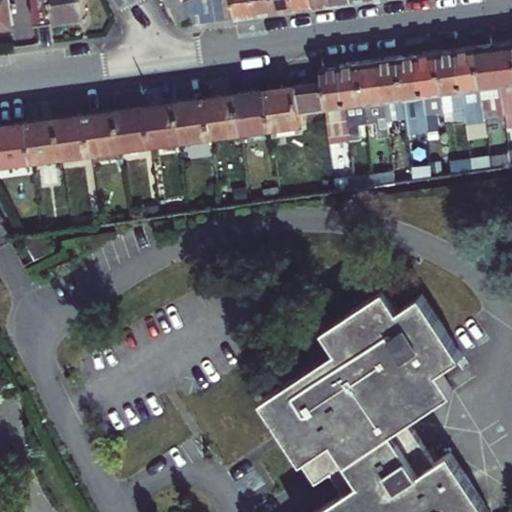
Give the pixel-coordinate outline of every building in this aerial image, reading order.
[(0,0),(0,27),(10,26),(6,0),(0,0)] [(85,0),(32,0),(36,23),(88,16),(85,0)] [(166,0),(178,23),(190,17),(183,1),(185,0),(166,0)] [(194,24),(216,20),(214,0),(185,0),(183,1),(190,17),(194,24)] [(214,0),(216,20),(235,18),(232,0),(214,0)] [(232,0),(235,18),(255,15),(253,0),(232,0)] [(275,13),(272,0),(253,0),(255,15),(275,13)] [(272,0),(275,13),(293,10),(291,0),(272,0)] [(291,0),(293,10),(313,8),(312,0),(291,0)] [(511,41),(496,44),(505,105),(511,103),(511,41)] [(495,106),(505,105),(496,44),(477,46),(483,87),(492,86),(494,95),(495,106)] [(458,48),(466,110),(477,109),(475,98),(474,88),(483,87),(477,46),(458,48)] [(456,111),(466,110),(458,48),(438,51),(444,92),(453,91),(454,101),(456,111)] [(444,92),(438,51),(419,54),(427,115),(438,114),(437,103),(436,93),(444,92)] [(408,118),(427,115),(419,54),(399,56),(405,97),(406,107),(408,118)] [(405,97),(399,56),(381,59),(389,120),(400,119),(399,108),(398,99),(405,97)] [(379,122),(389,120),(381,59),(361,62),(367,102),(376,101),(378,111),(379,122)] [(367,102),(361,62),(342,64),(351,125),(352,138),(371,135),(368,112),(367,102)] [(341,127),(351,125),(342,64),(322,67),(325,83),(328,108),(338,106),(339,116),(341,127)] [(328,108),(325,83),(268,91),(273,127),(330,120),(330,117),(328,108)] [(243,131),(273,127),(268,91),(238,95),(243,131)] [(243,131),(238,95),(208,99),(213,136),(243,131)] [(182,140),(213,136),(208,99),(177,103),(182,140)] [(147,107),(152,144),(182,140),(177,103),(147,107)] [(121,148),(152,144),(147,107),(117,112),(121,148)] [(121,148),(117,112),(87,115),(91,152),(121,148)] [(61,156),(91,152),(87,115),(57,119),(61,156)] [(61,156),(57,119),(27,123),(32,160),(61,156)] [(32,160),(27,123),(0,126),(0,150),(2,164),(32,160)] [(20,234),(12,239),(25,264),(56,249),(49,234),(20,234)] [(345,490),(312,511),(491,511),(451,451),(436,460),(409,421),(455,390),(441,369),(464,354),(424,292),(400,308),(387,287),(325,327),(339,348),(264,397),(318,481),(332,471),(345,490)]
